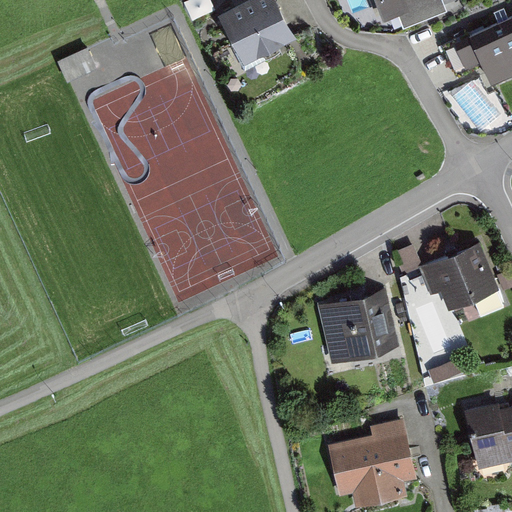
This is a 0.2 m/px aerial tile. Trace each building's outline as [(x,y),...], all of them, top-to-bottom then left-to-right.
[(280,0),(250,0),(223,13),(246,63),(298,39),(280,0)] [(427,0),(380,0),(386,16),(428,1),(427,0)] [(511,10),(469,30),(492,81),(511,72),(511,10)] [(68,78),(97,67),(90,48),(61,59),(68,78)] [(484,129),(502,114),(474,80),(456,95),(484,129)] [(483,243),(423,265),(433,292),(444,288),(451,307),(500,289),(483,243)] [(319,303),(332,362),(400,346),(387,287),(319,303)] [(466,408),(479,467),(511,459),(511,402),(501,405),(500,400),(466,408)] [(372,433),(333,441),(345,496),(356,493),(359,505),(404,496),(401,482),(417,479),(405,419),(371,426),(372,433)]
